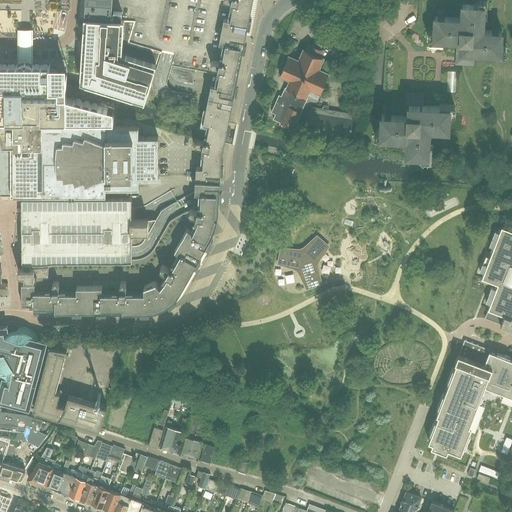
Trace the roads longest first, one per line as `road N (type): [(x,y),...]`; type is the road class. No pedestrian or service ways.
road 1 (residential): [(0,319),(140,324),(189,302),(233,231),(264,32),(291,0)]
road 2 (residential): [(343,511),(37,411)]
